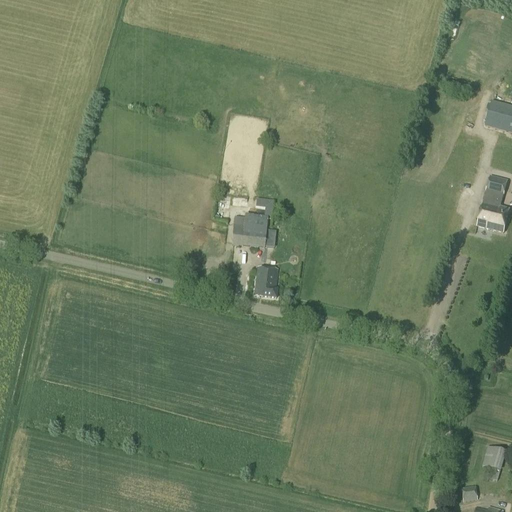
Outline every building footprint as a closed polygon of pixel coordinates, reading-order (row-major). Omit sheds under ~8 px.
[(461,88),(462,80),(450,77),(448,85),(461,88)] [(511,135),(511,109),(491,104),(484,128),(511,135)] [(473,177),(482,140),(456,133),(447,170),(473,177)] [(502,170),(511,171),(511,150),(493,146),(492,153),(490,153),(488,164),(497,166),(500,156),(504,157),(502,170)] [(503,199),(507,184),(490,180),(486,195),(503,199)] [(480,216),(506,223),(509,210),(500,208),(499,209),(483,204),(480,216)] [(503,234),(506,223),(480,216),(477,228),(503,234)] [(230,246),(263,250),(266,221),(253,220),(252,229),(245,228),(246,219),(234,218),(230,246)] [(275,301),(276,291),(274,291),(276,272),(256,269),(252,298),(275,301)] [(495,468),(500,450),(487,447),(482,465),(495,468)] [(496,483),(499,472),(490,470),(487,480),(496,483)] [(462,504),(475,502),(473,488),(460,490),(462,504)]
